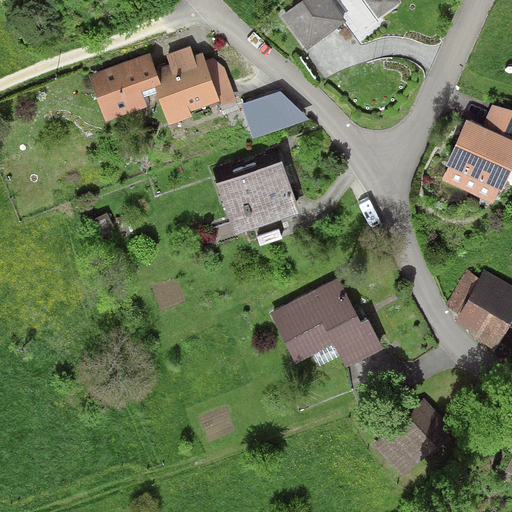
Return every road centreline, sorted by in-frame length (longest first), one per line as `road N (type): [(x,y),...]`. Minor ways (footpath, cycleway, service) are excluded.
road 1 (track): [(458,339),(356,408),(26,504)]
road 2 (residential): [(400,231),(374,161),(201,0)]
road 3 (residential): [(400,231),(401,153),(475,0)]
road 4 (track): [(0,85),(206,7)]
road 5 (residential): [(511,373),(458,339),(400,231)]
